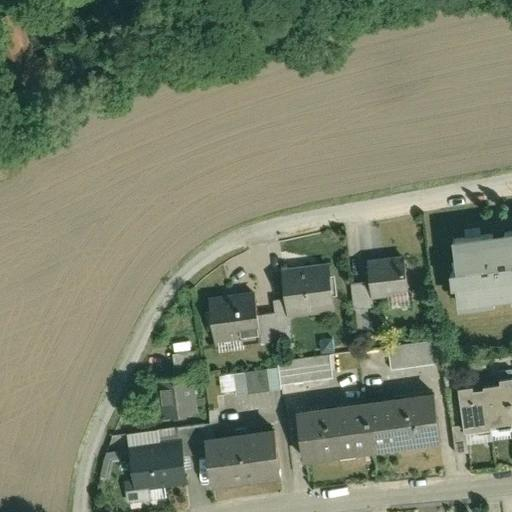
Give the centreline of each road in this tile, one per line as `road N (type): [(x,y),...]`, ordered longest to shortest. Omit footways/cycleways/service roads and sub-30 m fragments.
road 1 (residential): [(511,186),(292,223),(236,241),(195,271),(135,357),(95,452),(83,511)]
road 2 (residential): [(511,483),(276,511)]
